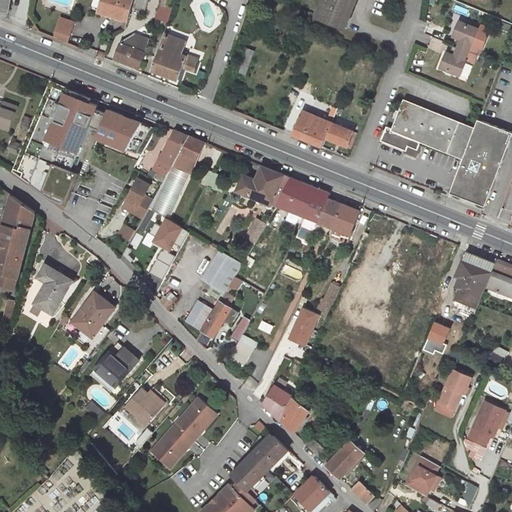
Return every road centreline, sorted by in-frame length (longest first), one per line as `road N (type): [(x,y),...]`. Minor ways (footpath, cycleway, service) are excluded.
road 1 (residential): [(362,511),(98,250),(0,175)]
road 2 (primary): [(352,179),(0,36)]
road 3 (residential): [(352,179),(414,0)]
road 4 (primary): [(511,244),(352,179)]
road 5 (unknown): [(197,116),(234,0)]
